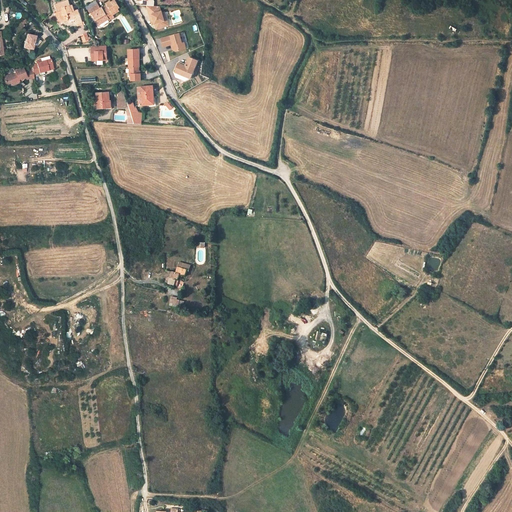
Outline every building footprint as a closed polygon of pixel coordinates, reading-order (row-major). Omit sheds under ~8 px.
[(59,11),(58,12),(61,21),(69,18),(74,17),(75,19),(77,24),(83,22),(78,9),(72,11),(68,0),(56,4),(59,11)] [(98,4),(88,10),(91,14),(92,13),(99,25),(109,19),(108,17),(112,14),(113,15),(120,11),(118,9),(120,8),(115,0),(113,0),(111,2),(110,0),(106,3),(106,4),(108,7),(104,9),(102,7),(100,8),(98,4)] [(161,11),(160,5),(154,5),(147,4),(146,4),(149,14),(152,13),(155,23),(157,28),(167,25),(165,20),(168,19),(165,11),(163,12),(162,10),(161,11)] [(180,32),(160,38),(163,47),(171,45),(172,50),(175,51),(186,49),(184,41),(182,41),(180,32)] [(34,36),(25,33),(21,52),(28,54),(29,50),(31,50),(40,41),(34,36)] [(104,46),(91,46),(91,52),(90,52),(91,57),(94,57),(94,60),(102,60),(102,57),(106,57),(105,51),(104,51),(104,46)] [(139,49),(128,50),(128,67),(138,67),(138,58),(139,58),(139,49)] [(186,64),(179,61),(177,67),(176,67),(175,70),(176,73),(185,76),(185,78),(187,79),(190,77),(190,75),(192,76),(198,57),(189,54),(186,64)] [(40,61),(36,62),(39,73),(43,72),(52,69),(50,60),(41,63),(40,61)] [(138,74),(138,67),(129,67),(129,74),(130,74),(130,80),(140,80),(139,74),(138,74)] [(14,71),(15,75),(10,77),(9,75),(4,77),(3,79),(5,85),(10,83),(11,85),(12,86),(18,84),(19,82),(18,80),(20,79),(21,80),(26,78),(26,79),(34,79),(32,70),(28,72),(24,74),(22,68),(14,71)] [(153,86),(141,87),(142,105),(154,104),(153,86)] [(36,99),(35,89),(26,91),(26,96),(29,95),(30,100),(36,99)] [(124,91),(119,91),(118,108),(127,108),(128,106),(124,91)] [(102,92),(97,93),(97,100),(98,108),(110,108),(109,92),(102,92)] [(128,104),(130,108),(132,116),(137,116),(135,108),(134,109),(133,103),(128,104)] [(137,116),(132,116),(135,124),(141,124),(142,117),(137,116)] [(179,262),(178,267),(178,266),(176,272),(169,271),(165,282),(175,285),(176,279),(179,279),(180,274),(186,276),(187,271),(189,271),(190,265),(179,262)] [(178,297),(172,296),(170,305),(179,306),(180,300),(177,299),(178,297)]
